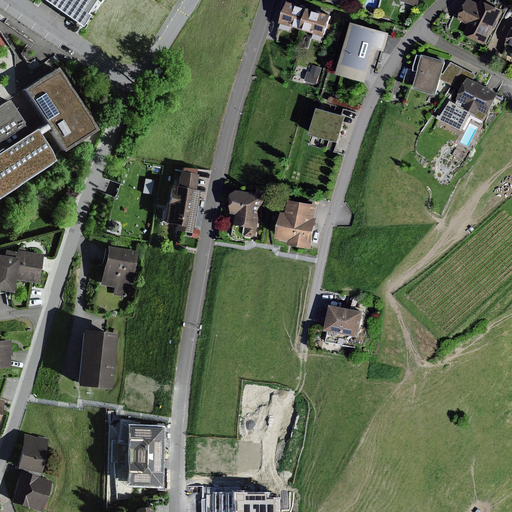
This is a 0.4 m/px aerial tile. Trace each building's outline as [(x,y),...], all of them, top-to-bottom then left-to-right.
[(44,0),(45,1),(84,28),(92,16),(89,14),(98,0),(44,0)] [(484,45),(501,11),(480,0),(478,4),(468,0),(467,0),(457,20),(468,25),(463,34),(484,45)] [(331,15),(287,2),(280,24),(281,24),(280,29),(290,32),(291,27),(313,34),(312,39),(321,42),(322,37),(324,37),(331,15)] [(383,51),(389,33),(351,22),(335,75),(365,83),(375,49),(383,51)] [(422,57),(416,55),(412,72),(417,73),(413,89),(435,96),(440,80),(452,86),(463,69),(451,62),(443,74),(442,73),(445,61),(423,55),(422,57)] [(313,63),(308,79),(317,81),(322,66),(313,63)] [(0,199),(59,162),(42,135),(50,130),(65,153),(100,131),(60,68),(27,89),(49,123),(31,134),(10,101),(0,107),(0,199)] [(476,75),(463,69),(452,86),(461,90),(456,100),(466,105),(463,109),(476,115),(478,111),(487,115),(498,94),(473,81),(476,75)] [(343,122),(345,116),(317,108),(309,135),(337,144),(343,122)] [(195,190),(197,175),(180,172),(181,167),(170,166),(164,204),(161,204),(159,219),(161,219),(160,223),(172,225),(171,230),(191,234),(198,191),(195,190)] [(152,181),(143,179),(141,193),(150,195),(152,181)] [(245,228),(244,236),(255,239),(259,218),(261,219),(266,191),(257,189),(256,194),(235,191),(230,214),(236,215),(234,225),(245,228)] [(316,205),(288,200),(285,213),(281,212),(276,239),(289,241),(288,245),(310,250),(316,219),(313,219),(316,205)] [(109,226),(111,232),(116,232),(119,228),(118,223),(112,222),(109,226)] [(20,251),(18,251),(18,252),(7,251),(6,256),(0,255),(0,290),(15,293),(17,281),(40,284),(44,255),(26,252),(26,250),(24,246),(20,249),(20,251)] [(139,252),(109,247),(101,285),(115,288),(114,296),(130,299),(139,252)] [(358,338),(363,312),(329,305),(324,331),(358,338)] [(112,389),(118,334),(84,330),(78,386),(112,389)] [(12,340),(0,341),(0,368),(12,368),(11,356),(13,356),(12,340)] [(164,428),(130,427),(128,487),(163,487),(164,428)] [(38,438),(25,435),(18,468),(43,474),(50,439),(39,436),(38,438)] [(43,511),(53,481),(22,472),(13,503),(41,511),(43,511)] [(207,496),(206,511),(276,511),(277,499),(266,499),(266,495),(207,496)]
